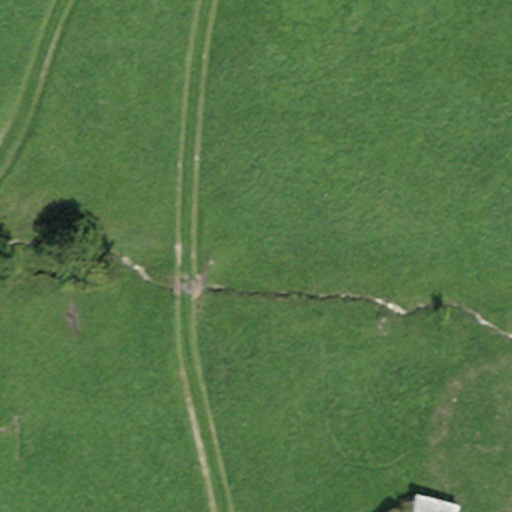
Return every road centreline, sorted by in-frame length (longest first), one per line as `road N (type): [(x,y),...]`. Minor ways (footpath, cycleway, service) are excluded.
road 1 (track): [(222,511),(188,347),(191,118),(207,0)]
road 2 (track): [(66,0),(20,129),(0,159)]
